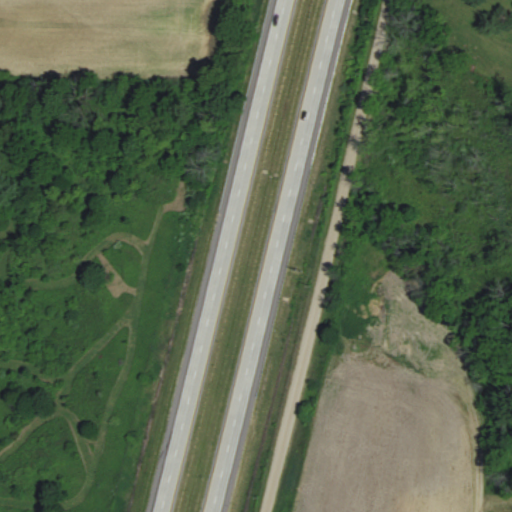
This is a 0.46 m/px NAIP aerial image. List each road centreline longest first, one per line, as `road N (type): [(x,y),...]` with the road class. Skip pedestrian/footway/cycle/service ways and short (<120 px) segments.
road 1 (primary): [(284,0),(156,511)]
road 2 (primary): [(212,511),(336,0)]
